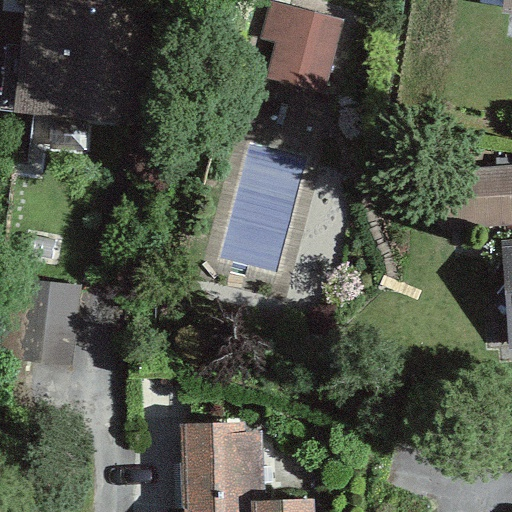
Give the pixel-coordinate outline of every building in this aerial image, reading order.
[(19,0),(28,1),(15,112),(140,122),(154,0),(19,0)] [(511,0),(504,0),(501,23),(511,24),(511,0)] [(273,2),(258,70),(324,88),(342,24),(273,2)] [(511,169),(443,169),(448,228),(511,224),(511,169)] [(511,249),(493,251),(500,356),(511,355),(511,249)] [(11,274),(0,343),(0,357),(69,363),(81,285),(11,274)] [(183,416),(183,511),(318,511),(318,499),(261,500),(254,420),(183,416)]
